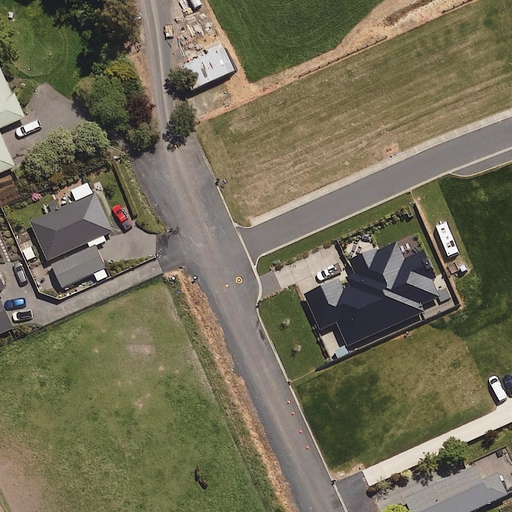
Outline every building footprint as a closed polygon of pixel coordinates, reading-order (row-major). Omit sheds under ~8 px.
[(234,71),(220,40),(180,59),(194,90),(234,71)] [(0,68),(0,173),(14,168),(0,132),(0,128),(25,118),(15,94),(11,95),(0,68)] [(88,243),(90,247),(107,240),(105,235),(113,231),(91,182),(71,191),(77,203),(32,223),(49,260),(88,243)] [(435,278),(423,250),(404,258),(397,242),(352,262),(357,273),(305,295),(320,330),(339,322),(349,345),(425,313),(423,308),(451,296),(442,275),(435,278)] [(106,268),(96,246),(52,266),(62,288),(106,268)] [(0,292),(4,290),(0,280),(0,334),(13,329),(0,297),(0,292)] [(477,468),(403,501),(408,511),(472,511),(508,496),(499,474),(483,481),(477,468)]
